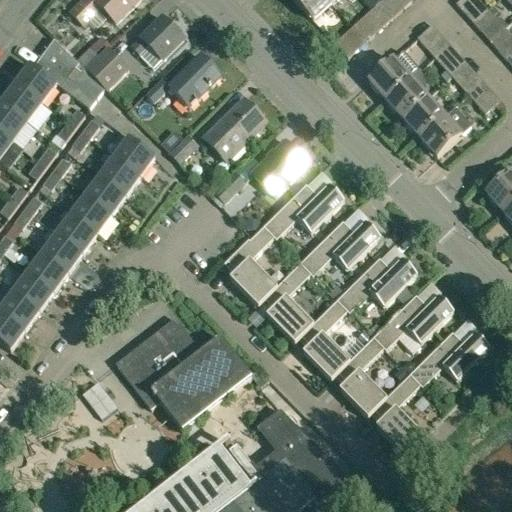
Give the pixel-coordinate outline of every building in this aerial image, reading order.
[(116,28),(143,1),(142,0),(101,0),(101,1),(100,0),(87,0),(71,17),(84,29),(101,12),(116,28)] [(290,0),(313,25),(332,7),(325,0),(290,0)] [(392,0),(404,12),(411,5),(406,0),(392,0)] [(475,0),(465,0),(456,8),(463,16),(478,2),(475,0)] [(385,29),(392,22),(379,7),(371,14),(385,29)] [(488,14),(473,27),(480,34),(495,21),(488,14)] [(140,58),(149,50),(162,64),(184,42),(164,22),(143,42),(142,41),(132,51),(140,58)] [(366,46),(374,39),(360,24),(353,31),(366,46)] [(505,32),(490,46),(497,53),(511,40),(505,32)] [(342,41),(334,47),(348,62),(355,55),(342,41)] [(450,49),(443,41),(428,55),(435,62),(450,49)] [(54,44),(47,54),(75,74),(79,69),(54,44)] [(47,54),(41,63),(60,77),(60,78),(68,84),(69,82),(75,74),(47,54)] [(109,54),(87,75),(108,96),(129,75),(109,54)] [(177,83),(198,104),(222,80),(202,59),(177,83)] [(452,81),(466,67),(460,60),(445,73),(452,81)] [(34,72),(54,86),(60,78),(60,77),(41,63),(34,72)] [(369,86),(386,105),(411,83),(394,63),(369,86)] [(31,69),(15,90),(42,109),(57,89),(54,86),(34,72),(31,69)] [(69,82),(96,104),(105,95),(79,69),(75,74),(69,82)] [(68,84),(60,78),(54,86),(57,89),(89,114),(96,104),(69,82),(68,84)] [(484,86),(477,79),(462,92),(469,99),(484,86)] [(386,105),(402,124),(428,101),(411,83),(386,105)] [(162,84),(147,98),(155,106),(170,92),(162,84)] [(15,90),(1,109),(27,128),(42,109),(15,90)] [(501,105),(493,97),(479,110),(486,118),(501,105)] [(402,124),(419,143),(445,120),(428,101),(402,124)] [(205,143),(227,166),(267,126),(245,103),(205,143)] [(1,109),(0,110),(0,138),(13,148),(27,128),(1,109)] [(67,127),(75,133),(85,120),(77,114),(67,127)] [(463,139),(445,120),(419,143),(437,162),(463,139)] [(82,138),(89,144),(99,131),(91,125),(82,138)] [(75,133),(67,127),(58,140),(65,146),(75,133)] [(0,164),(13,148),(0,138),(0,164)] [(89,144),(82,138),(72,151),(80,157),(89,144)] [(188,141),(171,159),(180,168),(198,151),(188,141)] [(129,143),(114,163),(140,183),(155,162),(129,143)] [(286,146),(253,179),(274,201),(307,168),(286,146)] [(38,166),(46,171),(56,159),(48,153),(38,166)] [(53,176),(61,182),(70,169),(62,163),(53,176)] [(114,163),(100,182),(126,202),(140,183),(114,163)] [(46,171),(38,166),(29,178),(37,184),(46,171)] [(61,182),(53,176),(43,189),(51,195),(61,182)] [(486,199),(503,218),(511,210),(511,176),(486,199)] [(234,177),(214,197),(224,207),(244,187),(234,177)] [(85,201),(111,221),(126,202),(100,182),(85,201)] [(263,232),(274,243),(274,242),(276,245),(297,224),(311,238),(344,205),(329,190),(316,203),(313,199),(313,198),(312,197),(312,198),(306,192),(307,190),(306,190),(263,232)] [(10,204),(18,210),(27,197),(19,191),(10,204)] [(97,240),(111,221),(85,201),(71,221),(97,240)] [(24,215),(32,221),(41,208),(34,202),(24,215)] [(18,210),(10,204),(0,217),(8,223),(18,210)] [(511,227),(511,210),(503,218),(511,227)] [(32,221),(24,215),(14,227),(22,233),(32,221)] [(56,240),(83,259),(97,240),(71,221),(56,240)] [(334,261),(348,275),(381,242),(366,227),(352,240),(349,236),(350,235),(349,235),(348,235),(342,229),(344,228),(343,227),(300,269),(310,280),(311,279),(313,281),(334,261)] [(250,265),(274,243),(263,232),(250,245),(249,244),(224,268),(225,269),(228,266),(238,276),(230,284),(258,312),(266,305),(278,293),(277,292),(250,265)] [(0,246),(0,256),(3,259),(13,246),(5,240),(0,246)] [(68,279),(83,259),(56,240),(42,259),(68,279)] [(42,259),(28,278),(54,298),(68,279),(42,259)] [(337,306),(347,317),(347,316),(349,318),(370,298),(384,312),(417,279),(402,264),(389,277),(386,273),(386,272),(385,272),(379,266),(380,265),(379,264),(337,306)] [(295,349),(303,342),(314,330),(313,329),(287,302),(310,280),(300,269),(277,292),(278,293),(266,305),(274,313),(267,321),(295,349)] [(28,278),(13,297),(39,317),(54,298),(28,278)] [(0,317),(25,336),(39,317),(13,297),(0,315),(0,317)] [(416,301),(373,343),(384,354),(384,353),(386,356),(407,335),(421,349),(454,316),(439,301),(426,314),(422,310),(423,309),(422,308),(421,309),(415,303),(417,302),(416,301)] [(324,339),(347,317),(337,306),(313,329),(314,330),(303,342),(311,350),(303,358),(331,386),(339,379),(351,367),(350,366),(324,339)] [(0,347),(11,355),(25,336),(0,317),(0,347)] [(155,345),(119,373),(151,415),(161,408),(183,436),(252,383),(221,343),(202,358),(175,324),(153,341),(155,345)] [(453,338),(410,380),(420,391),(420,390),(423,392),(443,372),(457,386),(491,353),(475,338),(462,351),(459,347),(460,346),(459,345),(458,346),(452,340),(454,338),(453,338)] [(360,376),(384,354),(373,343),(350,366),(351,367),(339,379),(347,387),(340,395),(368,423),(376,416),(387,404),(386,403),(360,376)] [(397,414),(420,391),(410,380),(386,403),(387,404),(376,416),(384,424),(376,432),(405,460),(424,441),(397,414)] [(97,386),(81,399),(101,425),(117,412),(97,386)] [(229,455),(250,482),(254,488),(251,491),(221,453),(145,511),(301,511),(313,503),(314,504),(345,480),(281,416),(258,433),(278,458),(257,475),(252,468),(237,449),(229,455)]
